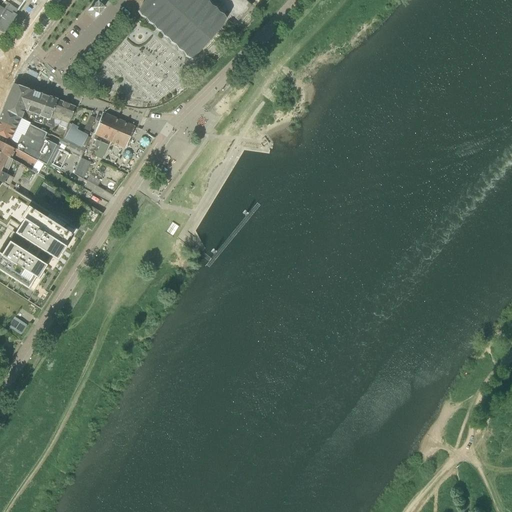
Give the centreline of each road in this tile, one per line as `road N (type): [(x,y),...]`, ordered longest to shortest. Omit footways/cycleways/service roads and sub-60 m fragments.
road 1 (track): [(166,208),(90,365),(3,511)]
road 2 (residential): [(167,131),(6,69)]
